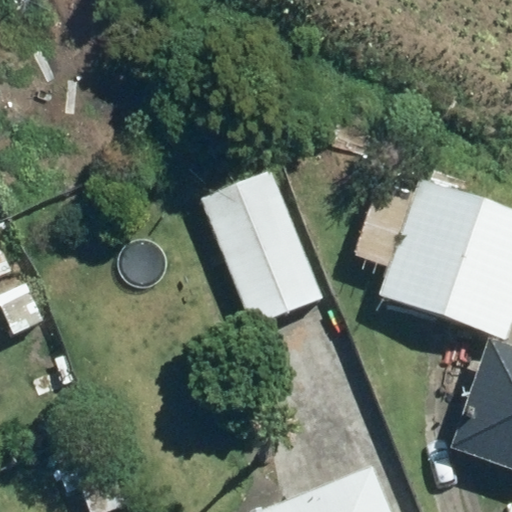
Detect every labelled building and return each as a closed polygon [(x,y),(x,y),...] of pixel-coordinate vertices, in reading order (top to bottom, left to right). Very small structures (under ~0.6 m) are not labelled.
[(270,179),(200,207),(249,332),(320,305),(270,179)] [(502,347),(511,318),(511,223),(414,191),(409,207),(375,195),(352,264),(386,275),(376,305),(502,347)] [(0,243),(0,284),(13,280),(0,243)] [(29,282),(0,296),(0,329),(10,350),(53,329),(29,282)] [(511,357),(482,347),(445,457),(511,479),(511,357)] [(124,511),(107,459),(66,472),(79,511),(124,511)] [(382,511),(367,475),(280,511),(382,511)]
